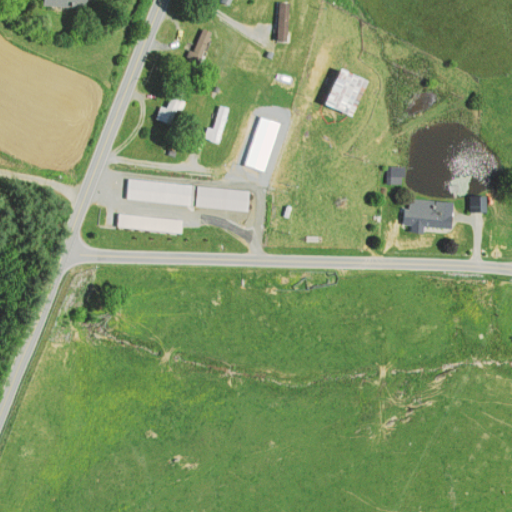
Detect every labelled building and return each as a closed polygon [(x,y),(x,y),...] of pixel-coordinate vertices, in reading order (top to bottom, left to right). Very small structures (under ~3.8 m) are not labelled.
[(83,0),(83,9),(39,7),(39,0),(83,0)] [(275,0),(273,39),(283,40),(285,0),(275,0)] [(283,40),(294,40),(294,2),(283,2),(283,40)] [(200,26),(185,57),(196,62),(211,31),(200,26)] [(335,68),(322,102),(346,112),(360,78),(335,68)] [(172,87),(158,120),(167,123),(181,91),(172,87)] [(217,105),(207,138),(216,141),(227,108),(217,105)] [(256,126),(248,153),(258,157),(267,129),(256,126)] [(388,164),(387,181),(398,182),(399,165),(388,164)] [(125,196),(188,202),(189,184),(127,178),(125,196)] [(197,185),(195,204),(245,209),(247,190),(197,185)] [(449,227),(399,226),(399,205),(407,205),(407,196),(449,197),(449,227)] [(485,209),(469,210),(468,198),(484,197),(485,209)] [(114,223),(180,232),(181,219),(115,211),(114,223)]
